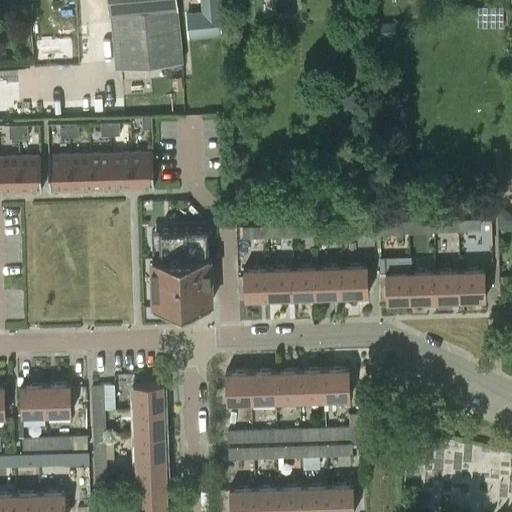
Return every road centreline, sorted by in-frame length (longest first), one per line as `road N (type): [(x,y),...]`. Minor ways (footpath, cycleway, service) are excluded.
road 1 (residential): [(511,395),(386,337),(189,338)]
road 2 (residential): [(189,338),(0,346)]
road 3 (residential): [(189,338),(197,511)]
